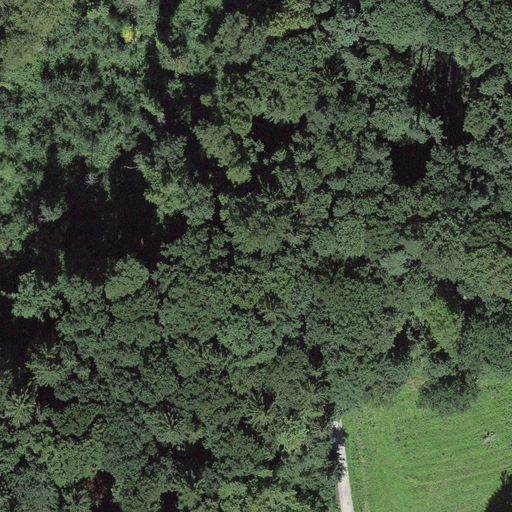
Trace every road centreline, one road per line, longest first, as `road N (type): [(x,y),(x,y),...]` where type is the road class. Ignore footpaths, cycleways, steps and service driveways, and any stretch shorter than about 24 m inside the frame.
road 1 (track): [(306,0),(323,308)]
road 2 (track): [(323,308),(348,511)]
road 3 (track): [(323,308),(187,302)]
